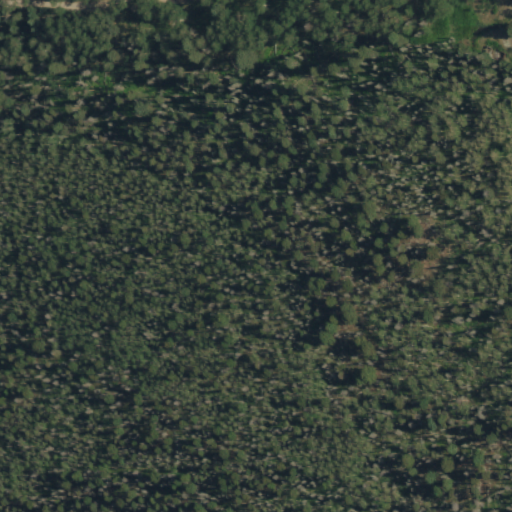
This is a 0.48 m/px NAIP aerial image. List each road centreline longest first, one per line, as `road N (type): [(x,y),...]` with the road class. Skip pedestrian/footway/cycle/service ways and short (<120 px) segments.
road 1 (track): [(203,0),(188,14),(0,84)]
road 2 (track): [(0,12),(57,16),(127,0)]
